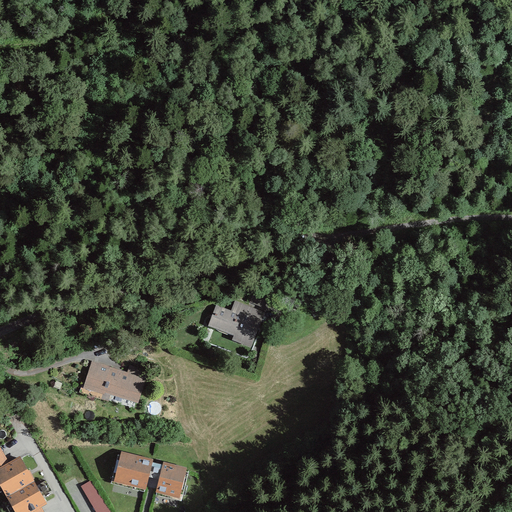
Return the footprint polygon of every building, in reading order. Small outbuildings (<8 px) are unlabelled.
[(255,297),(251,306),(262,311),(266,301),(255,297)] [(262,316),(233,303),(228,315),(214,309),(204,331),(247,350),(262,316)] [(128,378),(90,366),(81,393),(136,411),(144,385),(138,383),(141,373),(130,370),(128,378)] [(0,472),(8,468),(0,454),(0,472)] [(149,465),(117,457),(110,487),(142,495),(149,465)] [(0,497),(4,503),(33,486),(19,462),(8,468),(0,472),(0,497)] [(185,472),(160,467),(153,498),(178,504),(185,472)] [(96,511),(112,511),(92,479),(81,486),(96,511)] [(34,511),(38,510),(45,506),(33,486),(4,503),(8,511),(34,511)]
